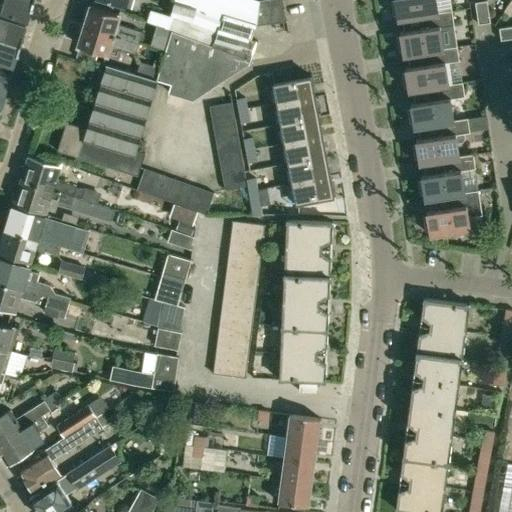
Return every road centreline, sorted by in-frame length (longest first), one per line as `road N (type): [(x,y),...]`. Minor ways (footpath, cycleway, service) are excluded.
road 1 (residential): [(383,274),(336,0)]
road 2 (residential): [(353,511),(383,274)]
road 3 (residential): [(59,0),(44,12),(33,50),(37,68),(0,174)]
road 4 (residential): [(511,289),(383,274)]
